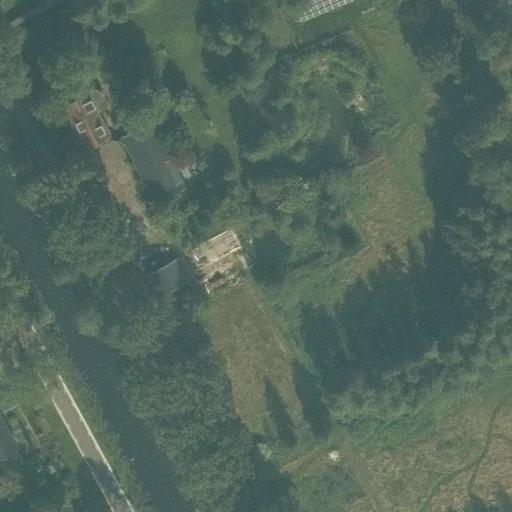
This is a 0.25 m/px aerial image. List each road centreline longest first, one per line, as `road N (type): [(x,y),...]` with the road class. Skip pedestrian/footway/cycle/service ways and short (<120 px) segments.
road 1 (unclassified): [(235,511),(0,75)]
road 2 (tertiary): [(132,511),(0,250)]
